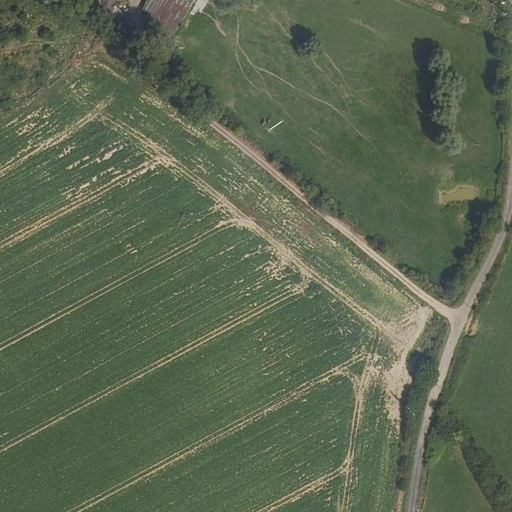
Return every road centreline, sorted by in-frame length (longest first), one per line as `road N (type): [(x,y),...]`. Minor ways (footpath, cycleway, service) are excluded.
road 1 (unclassified): [(125,56),(461,316)]
road 2 (unclassified): [(461,316),(412,511)]
road 3 (unclassified): [(511,187),(501,233),(461,316)]
